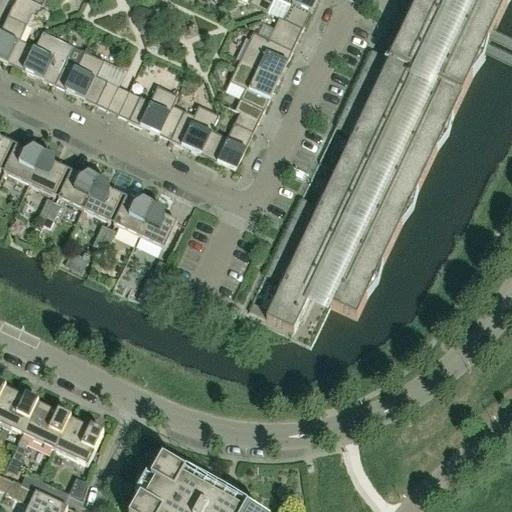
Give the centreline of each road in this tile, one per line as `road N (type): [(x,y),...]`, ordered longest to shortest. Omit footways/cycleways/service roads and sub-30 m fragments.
road 1 (tertiary): [(511,297),(444,374),(348,429),(264,440),(192,429),(134,404)]
road 2 (residential): [(244,210),(0,98)]
road 3 (residential): [(244,210),(350,0)]
road 4 (tertiary): [(134,404),(0,342)]
road 5 (unclassified): [(412,511),(475,446),(511,424)]
